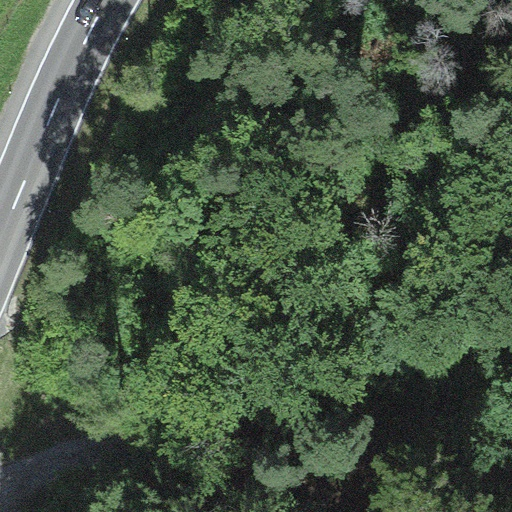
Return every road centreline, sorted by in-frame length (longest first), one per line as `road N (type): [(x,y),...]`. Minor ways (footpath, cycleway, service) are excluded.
road 1 (track): [(0,493),(109,452),(208,456),(368,511)]
road 2 (secondary): [(0,248),(108,0)]
